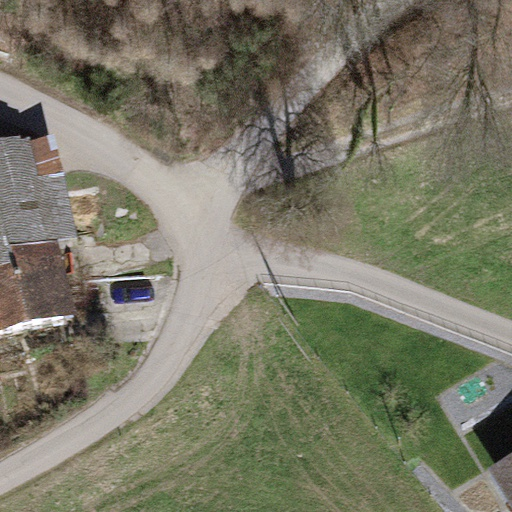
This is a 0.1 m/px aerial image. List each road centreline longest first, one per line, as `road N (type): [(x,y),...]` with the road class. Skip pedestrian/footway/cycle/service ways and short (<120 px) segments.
road 1 (residential): [(0,490),(69,452),(160,380),(208,299),(224,249)]
road 2 (track): [(511,108),(317,169),(224,249)]
road 3 (track): [(224,249),(224,181),(401,0)]
road 4 (track): [(224,249),(143,176),(0,98)]
